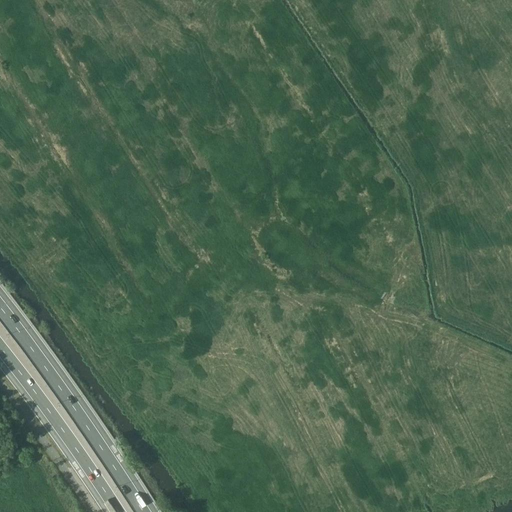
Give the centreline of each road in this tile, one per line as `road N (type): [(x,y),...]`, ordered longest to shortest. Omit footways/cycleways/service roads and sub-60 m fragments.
road 1 (primary): [(143,511),(0,307)]
road 2 (primary): [(0,347),(118,511)]
